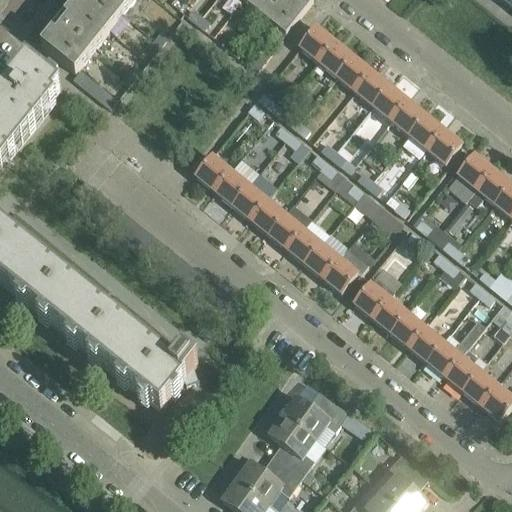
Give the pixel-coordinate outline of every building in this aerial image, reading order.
[(80,0),(75,7),(109,35),(136,0),(80,0)] [(313,4),(308,0),(246,0),(243,4),(280,34),(286,38),(313,4)] [(511,7),(511,0),(497,0),(510,10),(511,7)] [(109,35),(75,7),(61,25),(57,30),(41,50),(75,77),(109,35)] [(193,14),(188,21),(196,28),(202,21),(193,14)] [(196,28),(204,34),(210,28),(202,21),(196,28)] [(317,32),(300,52),(318,67),(335,47),(317,32)] [(280,34),(275,40),(281,45),(287,39),(286,38),(280,34)] [(162,35),(155,44),(162,49),(169,41),(162,35)] [(275,40),(270,46),(276,51),(281,45),(275,40)] [(228,42),(222,49),(231,56),(236,49),(228,42)] [(155,58),(162,49),(155,44),(148,52),(155,58)] [(270,46),(265,52),(271,58),(276,51),(270,46)] [(335,47),(318,67),(336,82),(353,61),(335,47)] [(231,56),(239,62),(244,55),(236,49),(231,56)] [(265,52),(260,59),(266,64),(271,58),(265,52)] [(260,59),(255,65),(261,70),(266,64),(260,59)] [(353,61),(336,82),(355,97),(371,76),(353,61)] [(255,65),(249,71),(256,76),(261,70),(255,65)] [(0,169),(61,94),(27,67),(10,89),(6,86),(0,93),(0,95),(3,98),(0,100),(0,169)] [(135,69),(128,77),(135,83),(141,75),(135,69)] [(79,88),(86,80),(80,75),(73,83),(79,88)] [(371,76),(355,97),(373,111),(389,90),(371,76)] [(128,91),(135,83),(128,77),(121,86),(128,91)] [(92,85),(86,80),(79,88),(85,93),(92,85)] [(92,98),(99,90),(92,85),(85,93),(92,98)] [(98,103),(105,95),(99,90),(92,98),(98,103)] [(389,90),(373,111),(391,126),(408,105),(389,90)] [(111,100),(105,95),(98,103),(104,108),(111,100)] [(263,97),(258,104),(277,119),(282,112),(263,97)] [(117,105),(111,100),(104,108),(110,113),(117,105)] [(408,105),(391,126),(409,140),(426,120),(408,105)] [(254,109),(249,116),(258,123),(264,117),(254,109)] [(277,119),(295,134),(300,127),(282,112),(277,119)] [(426,120),(409,140),(427,155),(444,134),(426,120)] [(300,127),(295,134),(305,142),(310,135),(300,127)] [(291,138),(281,131),(276,137),(285,145),(291,138)] [(444,134),(427,155),(445,170),(462,149),(444,134)] [(291,138),(285,145),(295,153),(301,146),(291,138)] [(327,148),(321,155),(331,163),(336,156),(327,148)] [(331,163),(341,171),(346,164),(336,156),(331,163)] [(477,195),(493,174),(475,159),(458,180),(477,195)] [(317,160),(312,166),(322,175),(327,168),(317,160)] [(212,161),(196,182),(214,197),(231,176),(212,161)] [(345,182),(327,168),(322,175),(340,189),(345,182)] [(511,189),(493,174),(477,195),(468,206),(477,213),(486,202),(495,209),(511,189)] [(249,190),(231,176),(214,197),(232,211),(249,190)] [(357,184),(367,192),(373,185),(363,177),(357,184)] [(249,190),(232,211),(250,226),(267,205),(277,192),(259,178),(249,190)] [(348,196),(358,204),(363,197),(345,182),(340,189),(348,196)] [(70,204),(80,212),(95,193),(85,185),(70,204)] [(367,192),(377,200),(382,193),(373,185),(367,192)] [(511,189),(495,209),(511,222),(511,189)] [(80,212),(89,220),(104,201),(95,193),(80,212)] [(371,224),(381,211),(363,197),(358,204),(353,209),(371,224)] [(391,200),(385,207),(404,222),(409,215),(391,200)] [(89,220),(99,227),(114,208),(104,201),(89,220)] [(250,226),(268,240),(285,219),(267,205),(250,226)] [(114,208),(99,227),(108,235),(123,216),(114,208)] [(268,240),(287,255),(303,234),(311,225),(293,210),(285,219),(268,240)] [(393,241),(403,229),(381,211),(371,224),(393,241)] [(108,235),(117,242),(132,223),(123,216),(108,235)] [(421,218),(413,229),(435,247),(444,236),(421,218)] [(132,223),(117,242),(127,250),(142,231),(132,223)] [(198,367),(183,355),(171,369),(0,231),(0,286),(161,416),(184,387),(187,390),(186,390),(186,391),(199,387),(199,385),(198,386),(193,373),(198,367)] [(127,250),(136,257),(151,239),(142,231),(127,250)] [(287,255),(305,270),(321,249),(303,234),(287,255)] [(453,261),(458,255),(462,251),(444,236),(435,247),(453,261)] [(422,244),(412,237),(407,243),(416,251),(422,244)] [(151,239),(136,257),(146,265),(161,246),(151,239)] [(146,265),(155,272),(170,254),(161,246),(146,265)] [(339,263),(321,249),(305,270),(323,284),(339,263)] [(155,272),(164,280),(179,261),(170,254),(155,272)] [(347,254),(339,263),(323,284),(341,299),(358,279),(361,281),(369,272),(347,254)] [(453,261),(463,269),(468,262),(458,255),(453,261)] [(449,266),(439,258),(434,265),(444,273),(449,266)] [(179,261),(164,280),(174,287),(189,269),(179,261)] [(445,274),(439,281),(448,288),(456,294),(467,281),(459,274),(449,266),(444,273),(445,274)] [(174,287),(183,295),(198,276),(189,269),(174,287)] [(198,276),(183,295),(193,303),(208,284),(198,276)] [(489,291),(495,284),(485,276),(479,283),(489,291)] [(495,284),(489,291),(506,304),(511,297),(511,285),(501,276),(495,284)] [(372,324),(394,297),(376,282),(354,309),(372,324)] [(485,295),(475,287),(470,294),(480,302),(485,295)] [(485,295),(480,302),(489,310),(495,303),(485,295)] [(394,297),(372,324),(390,339),(407,318),(397,310),(402,303),(394,297)] [(503,347),(511,336),(511,316),(503,310),(492,324),(500,331),(493,339),(503,347)] [(390,339),(408,354),(425,333),(407,318),(390,339)] [(443,347),(426,368),(445,383),(461,362),(468,354),(486,332),(478,326),(453,355),(443,347)] [(443,347),(425,333),(408,354),(426,368),(443,347)] [(461,362),(445,383),(463,397),(479,376),(486,368),(468,354),(461,362)] [(463,397),(481,412),(498,391),(479,376),(463,397)] [(511,402),(498,391),(481,412),(499,427),(511,411),(511,402)] [(310,411),(297,402),(283,421),(316,444),(326,430),(335,437),(349,418),(314,394),(308,402),(313,406),(310,411)] [(283,458),(277,467),(302,484),(314,466),(305,459),(316,444),(283,421),(269,441),(281,450),(278,455),(283,458)] [(381,497),(397,511),(423,511),(428,507),(416,497),(420,492),(416,488),(423,480),(401,460),(386,477),(394,484),(382,497),(381,497)] [(250,467),(236,486),(269,510),(280,495),(289,502),(302,484),(277,467),(271,475),(266,471),(262,476),(250,467)] [(267,511),(269,510),(236,486),(222,506),(229,511),(267,511)] [(397,511),(381,497),(382,497),(374,490),(352,511),(397,511)]
